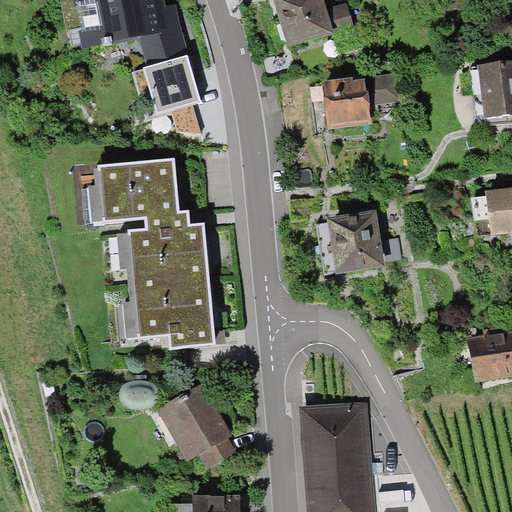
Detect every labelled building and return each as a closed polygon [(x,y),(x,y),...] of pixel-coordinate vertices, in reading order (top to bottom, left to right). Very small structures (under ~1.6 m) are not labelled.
[(159,0),(70,0),(85,54),(139,40),(151,84),(138,88),(147,121),(202,107),(176,6),(162,9),(159,0)] [(338,0),(327,4),(325,0),(272,0),(290,54),(359,32),(349,0),(338,0)] [(511,118),(511,61),(471,66),(477,122),(511,118)] [(321,124),(370,120),(369,105),(398,103),(396,79),(367,82),(366,76),(317,80),(321,124)] [(175,169),(105,175),(109,223),(150,219),(152,237),(131,238),(137,308),(118,309),(121,341),(155,338),(178,336),(179,349),(216,346),(206,232),(194,233),(193,222),(179,224),(175,169)] [(511,235),(511,186),(480,190),(482,202),(469,204),(471,225),(485,224),(487,238),(511,235)] [(380,266),(375,210),(323,215),(328,270),(380,266)] [(468,381),(511,373),(511,327),(460,336),(468,381)] [(232,434),(197,381),(151,411),(187,466),(198,459),(206,471),(231,455),(221,441),(232,434)] [(375,511),(372,404),(304,406),(308,511),(375,511)] [(240,511),(240,496),(191,499),(191,511),(240,511)]
